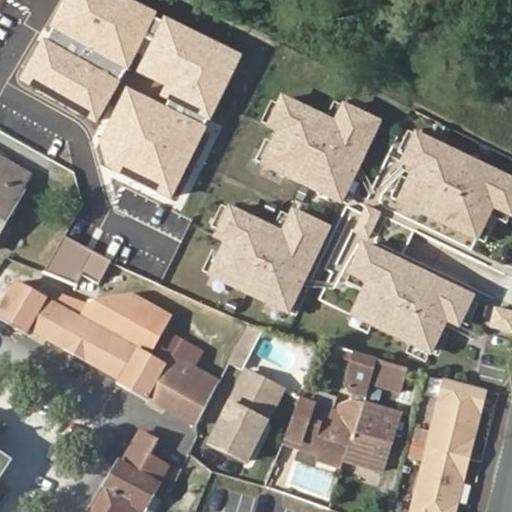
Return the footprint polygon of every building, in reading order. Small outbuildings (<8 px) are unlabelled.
[(377,122),(343,107),(335,125),(282,101),(269,128),(279,133),(264,167),(342,202),(377,122)] [(174,168),(109,132),(92,164),(156,200),(174,168)] [(511,177),(416,134),(403,162),(416,168),(401,201),(478,236),(493,202),(511,210),(511,177)] [(0,228),(30,175),(0,158),(0,228)] [(381,213),(367,207),(356,232),(370,238),(381,213)] [(285,236),(231,212),(218,240),(229,245),(214,278),(292,313),(329,229),(295,214),(285,236)] [(475,295),(366,245),(353,273),(372,282),(357,316),(435,351),(450,317),(462,323),(475,295)] [(155,360),(149,356),(170,317),(133,295),(90,303),(81,321),(47,303),(48,300),(16,283),(0,313),(0,318),(29,335),(30,333),(118,381),(117,385),(154,405),(196,428),(220,381),(162,350),(155,360)] [(511,311),(494,307),(489,326),(511,332),(511,311)] [(240,342),(254,349),(264,330),(249,327),(240,342)] [(359,397),(359,381),(367,355),(356,352),(346,386),(351,395),(359,397)] [(373,385),(401,394),(409,368),(367,355),(359,381),(359,397),(368,399),(373,385)] [(211,445),(239,460),(270,386),(247,374),(211,445)] [(486,390),(446,378),(430,435),(471,446),(486,390)] [(239,460),(246,463),(282,392),(270,386),(239,460)] [(302,443),(346,458),(358,421),(359,403),(348,399),(339,404),(336,412),(299,400),(286,437),(302,443)] [(380,411),(364,406),(358,421),(375,427),(380,411)] [(346,458),(382,471),(397,417),(380,411),(375,427),(358,421),(346,458)] [(137,434),(130,446),(147,456),(154,443),(137,434)] [(471,446),(430,435),(427,448),(467,459),(471,446)] [(320,462),(342,469),(346,458),(302,443),(300,449),(322,456),(320,462)] [(160,486),(170,469),(147,456),(130,446),(120,464),(160,486)] [(464,471),(467,459),(427,448),(424,460),(464,471)] [(409,511),(452,511),(464,471),(424,460),(409,511)] [(156,511),(168,490),(160,486),(120,464),(92,511),(156,511)]
